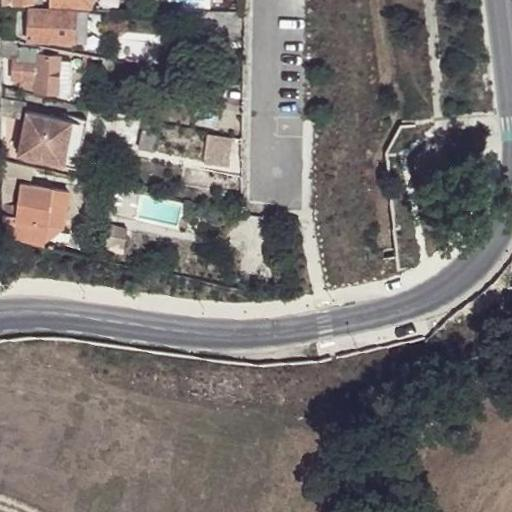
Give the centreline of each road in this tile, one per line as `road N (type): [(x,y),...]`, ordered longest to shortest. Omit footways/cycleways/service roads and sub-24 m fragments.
road 1 (residential): [(0,312),(226,335),(394,312),(447,288),(480,261),(511,209)]
road 2 (track): [(385,511),(429,393),(453,371),(511,360)]
road 3 (residential): [(266,198),(268,0)]
